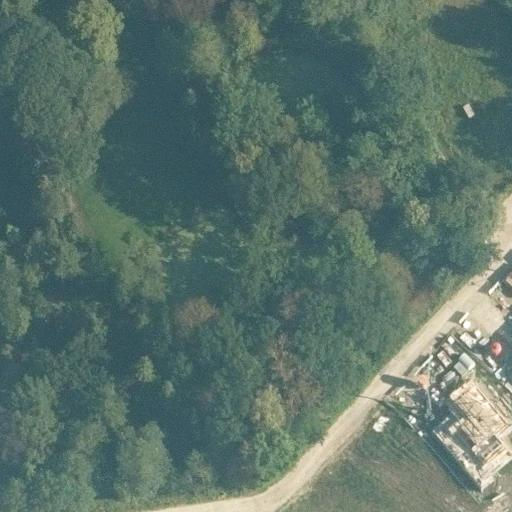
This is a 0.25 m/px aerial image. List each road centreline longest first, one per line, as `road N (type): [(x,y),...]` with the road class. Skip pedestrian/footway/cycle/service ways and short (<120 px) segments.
road 1 (residential): [(230,511),(288,489),(511,243)]
road 2 (track): [(345,0),(511,225)]
